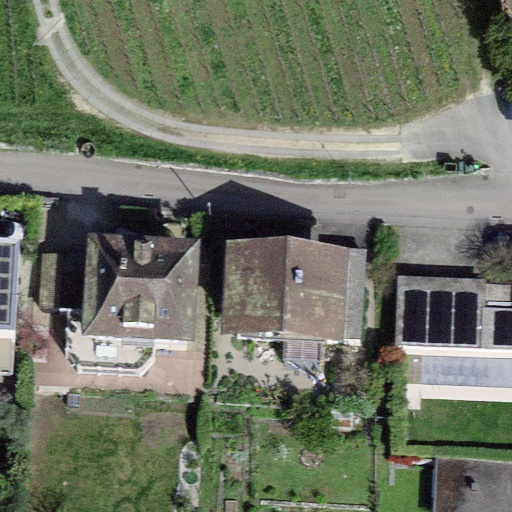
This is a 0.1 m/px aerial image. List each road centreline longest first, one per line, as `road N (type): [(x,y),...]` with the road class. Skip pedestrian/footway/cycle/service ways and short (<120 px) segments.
road 1 (track): [(511,162),(486,138),(369,147),(158,123),(92,91),(45,0)]
road 2 (residential): [(0,172),(511,206)]
